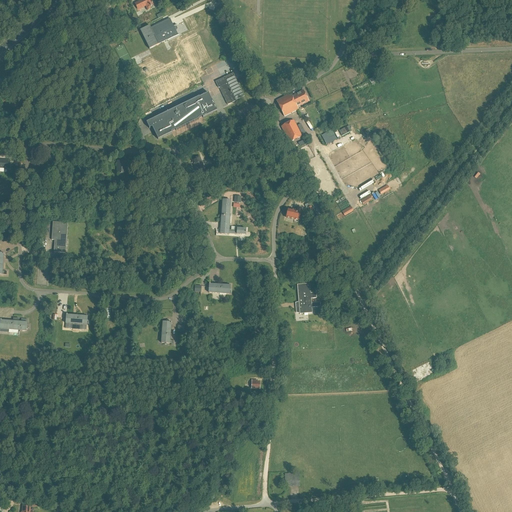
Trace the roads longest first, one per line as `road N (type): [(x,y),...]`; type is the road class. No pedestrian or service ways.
road 1 (residential): [(216,259),(156,299),(27,287),(19,273),(27,143)]
road 2 (track): [(358,295),(511,103)]
road 3 (residential): [(274,260),(275,215),(296,173),(267,102)]
road 4 (track): [(298,500),(451,489)]
road 5 (residential): [(173,148),(27,143)]
road 6 (unclassified): [(115,0),(35,49),(0,83)]
road 7 (residential): [(511,48),(371,55)]
